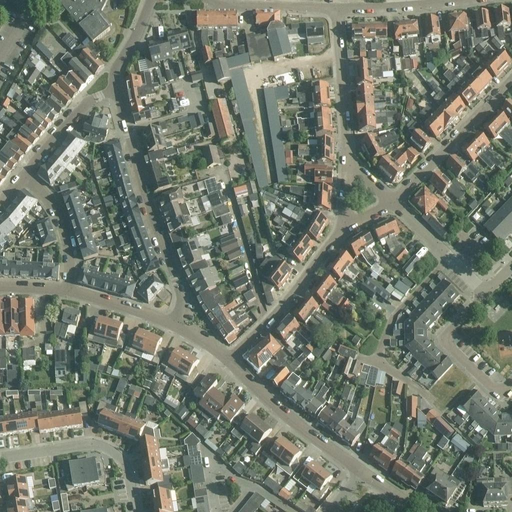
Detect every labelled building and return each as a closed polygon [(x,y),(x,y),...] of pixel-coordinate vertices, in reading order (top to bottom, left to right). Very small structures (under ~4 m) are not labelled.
[(75,0),(64,0),(60,4),(93,44),(109,31),(97,16),(101,13),(106,0),(89,0),(89,2),(82,7),(75,0)] [(495,13),(498,41),(499,42),(500,43),(504,42),(502,28),(510,27),(508,11),(495,13)] [(207,37),(207,31),(207,14),(193,14),(191,17),(195,29),(197,29),(197,31),(202,31),(202,36),(202,42),(204,51),(201,52),(204,66),(213,64),(207,41),(207,37)] [(216,14),(207,14),(207,31),(207,37),(212,37),(212,44),(219,44),(219,42),(216,42),(216,14)] [(222,31),(227,31),(227,14),(216,14),(216,42),(219,42),(219,44),(223,44),(223,35),(222,35),(222,31)] [(232,35),(232,31),(237,31),(237,14),(227,14),(227,31),(227,41),(233,41),(233,35),(232,35)] [(267,34),(267,37),(285,32),(284,30),(280,27),(279,14),(255,14),(255,26),(259,26),(259,29),(270,29),(267,34)] [(487,30),(489,30),(490,30),(490,29),(488,14),(475,15),(477,31),(480,31),(482,40),(488,39),(487,30)] [(463,32),(464,41),(474,39),(471,20),(466,20),(466,16),(456,18),(458,33),(463,32)] [(446,19),(449,42),(454,42),(453,33),(458,33),(456,18),(446,19)] [(437,20),(424,22),(426,39),(432,39),(432,44),(440,43),(439,37),(440,37),(439,30),(438,31),(437,20)] [(409,24),(405,25),(409,57),(415,57),(414,46),(417,45),(416,30),(417,30),(416,23),(415,23),(415,22),(409,22),(409,24)] [(403,52),(404,58),(409,57),(405,25),(401,25),(401,23),(395,24),(395,25),(393,25),(394,33),(396,33),(397,42),(397,43),(401,48),(403,48),(403,53),(403,52)] [(310,27),(310,25),(297,26),(298,37),(306,36),(307,41),(323,40),(322,26),(310,27)] [(79,46),(86,39),(73,26),(66,33),(79,46)] [(381,59),(380,43),(387,42),(386,26),(375,27),(376,52),(376,59),(381,59)] [(359,52),(365,52),(364,43),(364,27),(351,27),(352,43),(359,43),(359,52)] [(371,43),(371,52),(376,52),(375,27),(364,27),(364,43),(365,52),(365,43),(371,43)] [(185,30),(176,33),(181,52),(190,49),(191,54),(195,53),(192,43),(189,44),(185,30)] [(285,32),(267,37),(265,37),(271,59),(273,59),(274,62),(292,58),(285,32)] [(167,40),(172,59),(175,58),(174,54),(181,52),(176,33),(166,36),(167,40)] [(77,43),(69,35),(62,42),(70,50),(77,43)] [(249,58),(247,58),(250,68),(251,67),(250,65),(271,59),(265,37),(260,39),(260,37),(254,39),(253,36),(245,39),(247,47),(249,58)] [(504,47),(499,42),(498,41),(496,38),(491,43),(498,51),(504,47)] [(167,40),(157,43),(162,62),(172,59),(167,40)] [(157,43),(147,46),(150,56),(144,58),(148,71),(154,69),(153,64),(162,62),(157,43)] [(496,56),(488,47),(484,44),(484,43),(479,46),(481,48),(480,49),(503,71),(510,63),(499,52),(496,56)] [(480,55),(488,64),(484,67),(496,79),(503,71),(480,49),(481,48),(479,46),(474,50),(480,55)] [(247,47),(237,49),(239,60),(247,58),(249,58),(247,47)] [(460,48),(446,55),(450,61),(463,55),(460,48)] [(103,68),(87,51),(83,55),(77,50),(73,54),(95,76),(103,68)] [(221,54),(214,56),(216,63),(223,61),(221,54)] [(426,55),(427,63),(435,62),(434,54),(426,55)] [(67,69),(72,74),(80,83),(84,87),(93,78),(76,60),(74,62),(67,55),(60,62),(67,69)] [(239,60),(226,64),(228,73),(241,70),(250,68),(247,58),(239,60)] [(34,67),(41,74),(46,67),(34,59),(30,64),(34,67)] [(410,71),(409,60),(400,61),(402,72),(410,71)] [(467,67),(459,60),(454,62),(457,65),(457,64),(484,91),(491,83),(480,72),(476,76),(467,67)] [(230,81),(228,73),(226,64),(225,63),(214,66),(220,85),(230,82),(230,81)] [(174,66),(178,79),(184,78),(181,64),(174,66)] [(382,68),(371,69),(370,64),(355,65),(356,70),(354,70),(355,76),(382,74),(387,73),(387,68),(382,69),(382,68)] [(468,84),(465,88),(464,88),(476,99),(484,91),(457,64),(457,65),(463,71),(459,75),(468,84)] [(41,74),(34,67),(24,81),(32,87),(41,74)] [(59,82),(52,76),(55,74),(48,68),(42,75),(45,78),(55,87),(71,101),(78,93),(66,80),(63,78),(59,82)] [(241,70),(228,73),(230,81),(243,77),(241,70)] [(169,83),(173,81),(175,81),(172,71),(166,73),(166,74),(169,83)] [(452,83),(461,91),(457,96),(468,107),(476,99),(464,88),(465,88),(456,78),(455,79),(449,72),(443,77),(450,85),(452,83)] [(126,81),(128,94),(151,90),(154,90),(158,89),(157,85),(151,86),(150,73),(144,74),(146,88),(142,88),(140,78),(126,81)] [(69,76),(66,80),(78,93),(84,87),(80,83),(72,74),(69,76)] [(201,74),(189,77),(191,84),(202,80),(201,74)] [(371,80),(383,79),(382,74),(355,76),(355,81),(357,81),(357,86),(372,85),(371,80)] [(440,75),(434,79),(440,86),(445,81),(440,75)] [(243,77),(230,81),(230,82),(231,82),(232,86),(245,83),(243,77)] [(43,82),(39,87),(51,97),(65,108),(71,101),(55,87),(52,91),(43,82)] [(245,83),(232,86),(233,91),(246,88),(245,83)] [(13,85),(10,91),(20,97),(23,91),(13,85)] [(292,100),(292,101),(328,97),(327,86),(311,88),(312,94),(296,95),(296,100),(292,100)] [(235,98),(248,94),(246,88),(233,91),(235,98)] [(287,88),(274,90),(275,96),(276,101),(289,100),(287,88)] [(145,97),(152,96),(155,96),(154,90),(151,90),(128,94),(130,105),(144,101),(146,101),(145,97)] [(385,94),(372,95),(372,90),(356,91),(357,101),(356,101),(356,102),(357,102),(390,100),(390,94),(385,94)] [(236,104),(249,101),(248,94),(235,98),(236,103),(236,104)] [(441,94),(438,97),(437,97),(457,117),(458,117),(457,117),(464,109),(449,95),(446,98),(441,94)] [(44,96),(40,100),(58,116),(65,108),(51,97),(48,100),(44,96)] [(32,108),(35,110),(36,111),(37,112),(52,124),(58,116),(40,100),(40,101),(37,98),(34,102),(29,97),(25,102),(30,107),(32,108)] [(292,105),(297,105),(312,103),(313,110),(329,109),(328,97),(292,101),(292,105)] [(442,109),(439,113),(450,124),(457,117),(437,97),(434,101),(442,109)] [(385,106),(385,105),(392,105),(392,99),(390,100),(357,102),(356,102),(357,112),(374,111),(373,106),(385,106)] [(10,103),(5,100),(1,106),(6,110),(10,103)] [(167,103),(170,114),(178,112),(175,100),(167,103)] [(130,105),(132,114),(146,110),(144,101),(130,105)] [(225,101),(210,105),(220,144),(235,140),(225,101)] [(238,110),(251,107),(249,101),(236,104),(238,110)] [(511,103),(510,101),(501,110),(511,120),(511,103)] [(276,102),(265,104),(266,110),(277,109),(276,102)] [(231,104),(234,117),(239,115),(238,110),(236,104),(236,103),(231,104)] [(240,117),(253,113),(251,107),(238,110),(239,115),(240,117)] [(45,132),(52,124),(37,112),(36,111),(35,110),(32,108),(29,112),(27,110),(23,114),(31,120),(45,132)] [(426,108),(423,112),(443,132),(450,124),(439,113),(435,117),(426,108)] [(146,111),(146,110),(132,114),(135,125),(151,121),(150,115),(155,114),(154,109),(148,110),(146,111)] [(277,109),(266,110),(267,117),(278,115),(277,109)] [(386,114),(374,115),(374,111),(357,112),(358,122),(391,120),(391,119),(397,119),(397,114),(391,114),(386,115),(386,114)] [(443,132),(423,112),(419,116),(428,124),(424,128),(435,139),(443,132)] [(241,123),(251,120),(254,119),(253,113),(240,117),(241,123)] [(297,121),(297,126),(293,127),(331,124),(330,113),(314,114),(314,120),(301,121),(301,120),(297,121)] [(498,113),(490,121),(511,141),(511,132),(511,131),(509,132),(505,129),(509,125),(498,113)] [(13,119),(24,128),(38,139),(45,132),(31,120),(28,123),(17,114),(13,119)] [(194,117),(195,121),(197,129),(204,127),(201,115),(194,117)] [(278,115),(267,117),(268,123),(279,122),(278,115)] [(86,138),(83,142),(87,145),(89,144),(92,144),(99,119),(91,117),(89,124),(87,123),(86,126),(86,125),(83,133),(89,135),(88,139),(86,138)] [(107,122),(99,119),(92,144),(99,145),(104,143),(105,140),(107,132),(108,130),(105,129),(107,122)] [(241,123),(243,128),(253,126),(251,120),(241,123)] [(387,125),(392,124),(391,120),(358,122),(358,123),(359,133),(375,131),(375,126),(387,125)] [(416,125),(415,125),(412,121),(406,127),(410,131),(415,136),(410,142),(422,154),(431,145),(424,138),(425,138),(420,132),(421,131),(416,125)] [(494,140),(498,136),(511,149),(511,141),(490,121),(483,129),(494,140)] [(7,127),(17,135),(32,147),(38,139),(24,128),(21,131),(11,122),(7,127)] [(279,122),(268,123),(269,130),(280,128),(279,122)] [(141,134),(144,144),(163,139),(161,133),(167,131),(165,124),(159,125),(160,129),(141,134)] [(302,131),(315,130),(315,136),(331,135),(331,124),(293,127),(293,132),(302,131)] [(215,137),(211,125),(204,127),(207,139),(215,137)] [(243,128),(244,134),(254,131),(253,126),(243,128)] [(280,128),(269,130),(270,137),(281,135),(280,128)] [(283,140),(291,139),(291,129),(282,130),(283,140)] [(399,130),(393,132),(395,139),(402,137),(399,130)] [(7,140),(7,139),(25,154),(32,147),(17,135),(14,139),(10,136),(10,135),(5,131),(2,136),(7,140)] [(244,134),(246,140),(256,137),(254,131),(244,134)] [(360,144),(365,153),(389,141),(395,139),(392,133),(377,141),(375,137),(360,144)] [(85,152),(82,150),(87,145),(83,142),(74,134),(66,143),(84,157),(85,155),(84,154),(85,152)] [(281,135),(270,137),(271,143),(282,141),(281,135)] [(477,135),(470,142),(498,169),(502,173),(505,170),(488,153),(492,149),(477,135)] [(246,140),(247,145),(257,142),(256,137),(246,140)] [(165,145),(163,139),(144,144),(147,154),(165,149),(166,151),(172,149),(170,143),(165,145)] [(384,156),(382,151),(397,143),(395,139),(389,141),(365,153),(370,163),(384,156)] [(247,145),(249,151),(258,148),(257,142),(247,145)] [(298,147),(298,153),(306,153),(333,153),(333,142),(317,142),(317,147),(298,147)] [(473,162),(477,158),(490,171),(494,167),(497,169),(498,169),(470,142),(461,151),(473,162)] [(75,159),(79,154),(83,158),(84,157),(66,143),(59,151),(78,167),(80,165),(77,162),(78,161),(75,159)] [(101,155),(102,158),(103,158),(103,159),(121,154),(118,143),(103,147),(105,154),(101,155)] [(0,152),(3,154),(17,164),(23,156),(9,146),(6,150),(0,145),(0,152)] [(184,147),(176,149),(178,155),(185,153),(184,147)] [(207,169),(220,166),(221,165),(219,160),(224,159),(221,147),(216,148),(202,152),(207,169)] [(249,151),(250,156),(260,154),(258,148),(249,151)] [(377,170),(384,177),(412,150),(411,149),(403,157),(399,154),(392,162),(388,158),(377,170)] [(143,159),(146,168),(163,163),(161,158),(170,155),(170,157),(176,155),(175,150),(169,152),(143,159)] [(403,173),(399,169),(407,161),(411,165),(419,157),(412,150),(384,177),(392,185),(403,173)] [(73,166),(76,169),(78,167),(59,151),(52,159),(65,170),(70,165),(72,167),(73,166)] [(0,164),(11,172),(17,164),(3,154),(1,153),(0,155),(0,164)] [(298,157),(317,158),(317,163),(333,164),(333,153),(306,153),(298,153),(298,157)] [(104,164),(108,163),(110,169),(124,165),(121,154),(103,159),(103,158),(102,158),(104,164)] [(250,156),(251,162),(261,159),(260,154),(250,156)] [(462,165),(454,158),(446,167),(458,178),(462,174),(472,183),(480,175),(470,165),(467,169),(462,164),(462,165)] [(45,167),(45,168),(64,184),(64,183),(61,181),(66,175),(69,177),(71,175),(65,170),(52,159),(45,168),(45,167)] [(251,162),(253,167),(263,165),(261,159),(251,162)] [(163,163),(146,168),(154,194),(178,187),(177,184),(170,186),(163,163)] [(0,176),(5,180),(11,172),(0,164),(0,176)] [(110,176),(107,177),(108,180),(109,181),(127,176),(124,165),(110,169),(111,175),(109,175),(110,176)] [(253,167),(254,173),(264,170),(263,165),(253,167)] [(297,176),(315,178),(315,183),(332,184),(332,171),(326,171),(327,168),(298,166),(297,176)] [(45,168),(38,176),(51,187),(55,182),(58,184),(59,183),(62,186),(64,184),(45,168)] [(254,173),(256,178),(266,176),(264,170),(254,173)] [(446,191),(453,197),(458,201),(466,194),(454,181),(450,184),(446,180),(446,181),(438,174),(429,183),(442,196),(446,191)] [(114,185),(116,191),(130,187),(127,176),(109,181),(108,180),(109,184),(113,183),(114,185)] [(256,178),(257,184),(267,181),(266,176),(256,178)] [(98,188),(108,186),(107,180),(96,183),(98,188)] [(204,183),(208,197),(219,193),(222,192),(220,185),(216,186),(214,180),(204,183)] [(257,184),(259,190),(269,187),(267,181),(257,184)] [(245,185),(249,197),(257,195),(254,183),(245,185)] [(233,189),(234,195),(237,205),(247,203),(246,199),(248,198),(245,186),(233,189)] [(104,204),(111,202),(115,201),(115,202),(133,197),(130,187),(116,191),(117,196),(113,197),(103,200),(104,204)] [(425,216),(437,204),(445,213),(449,209),(439,199),(437,201),(424,188),(411,202),(425,216)] [(297,197),(303,199),(330,201),(331,190),(315,189),(315,194),(303,194),(295,193),(295,197),(297,197)] [(24,192),(17,201),(30,212),(36,217),(37,215),(35,211),(33,209),(38,203),(24,192)] [(83,198),(79,200),(76,192),(62,197),(66,207),(84,202),(83,198)] [(160,212),(177,206),(184,203),(180,192),(156,201),(160,212)] [(209,203),(212,212),(224,208),(223,206),(226,204),(224,198),(222,199),(219,193),(208,197),(206,198),(207,204),(209,203)] [(262,200),(275,205),(278,198),(265,193),(262,200)] [(120,206),(122,212),(123,212),(136,208),(133,197),(115,202),(115,203),(116,207),(120,206)] [(100,206),(98,198),(91,200),(93,208),(100,206)] [(303,204),(314,205),(314,211),(330,212),(330,201),(303,199),(303,204)] [(17,201),(10,209),(23,220),(29,225),(31,223),(26,220),(28,219),(26,217),(30,212),(17,201)] [(83,213),(82,208),(85,206),(84,202),(66,207),(69,218),(83,213)] [(184,203),(177,206),(160,212),(162,219),(166,228),(183,222),(189,220),(190,219),(184,203)] [(511,209),(507,205),(496,217),(511,232),(511,231),(511,209)] [(227,206),(224,208),(212,212),(215,220),(230,215),(227,206)] [(120,220),(122,225),(140,219),(136,208),(123,212),(122,212),(124,218),(120,220)] [(10,209),(3,218),(21,234),(23,232),(19,229),(20,228),(18,226),(22,221),(23,220),(10,209)] [(311,219),(297,210),(293,216),(299,219),(322,232),(327,224),(313,215),(311,219)] [(493,214),(489,210),(485,214),(489,218),(493,214)] [(89,218),(85,219),(83,213),(69,218),(73,228),(91,223),(89,218)] [(447,233),(428,215),(425,218),(424,216),(422,219),(442,238),(447,233)] [(295,223),(305,229),(303,233),(317,241),(322,232),(299,219),(293,216),(291,219),(293,220),(296,221),(295,223)] [(511,232),(496,217),(485,229),(500,244),(505,239),(505,237),(504,236),(506,234),(507,235),(509,235),(511,232)] [(3,218),(0,220),(0,230),(6,238),(11,233),(13,235),(15,233),(18,237),(21,234),(3,218)] [(123,229),(127,228),(129,234),(144,229),(140,219),(122,225),(123,229)] [(169,236),(192,228),(189,220),(183,222),(166,228),(169,236)] [(394,259),(399,263),(407,254),(402,250),(401,246),(399,247),(394,237),(398,235),(392,220),(382,225),(396,251),(399,254),(394,259)] [(37,232),(33,233),(34,238),(53,232),(49,221),(35,226),(37,232)] [(92,226),(91,223),(73,228),(76,239),(90,234),(89,229),(91,228),(90,227),(92,226)] [(396,251),(382,225),(372,230),(379,244),(384,241),(389,252),(390,255),(390,254),(394,258),(394,259),(399,254),(396,251)] [(131,239),(128,240),(128,239),(123,241),(122,239),(116,241),(118,249),(124,247),(129,245),(147,239),(144,229),(129,234),(131,239)] [(278,234),(284,238),(284,239),(285,239),(306,255),(313,246),(300,237),(297,241),(288,234),(282,229),(278,234)] [(8,240),(6,238),(0,230),(0,243),(2,241),(4,243),(5,241),(9,245),(12,243),(8,240)] [(37,242),(40,242),(42,248),(56,243),(53,232),(34,238),(34,239),(35,242),(37,241),(37,242)] [(365,233),(356,239),(371,262),(375,259),(369,249),(374,246),(365,233)] [(92,241),(90,234),(76,239),(80,249),(98,244),(96,239),(92,241)] [(219,240),(221,247),(236,241),(233,234),(219,240)] [(131,250),(135,248),(137,254),(151,249),(147,239),(129,245),(124,247),(125,250),(130,249),(131,250)] [(281,243),(290,250),(287,254),(300,264),(306,255),(285,239),(284,239),(281,243)] [(356,239),(347,245),(356,258),(361,255),(366,264),(371,270),(374,265),(371,262),(356,239)] [(108,249),(115,246),(113,240),(105,243),(108,249)] [(220,247),(223,255),(226,254),(239,249),(236,241),(221,247),(220,247)] [(99,248),(98,244),(80,249),(83,261),(98,256),(96,250),(99,248)] [(175,254),(178,262),(202,254),(203,254),(208,252),(207,248),(203,249),(203,248),(197,250),(195,247),(175,254)] [(282,261),(286,256),(286,255),(278,248),(275,256),(277,257),(282,261)] [(137,262),(136,263),(137,266),(155,260),(151,249),(137,254),(139,260),(137,261),(137,262)] [(239,249),(226,254),(229,262),(242,257),(239,249)] [(43,262),(43,265),(36,265),(36,280),(47,281),(48,262),(47,262),(48,256),(48,253),(44,252),(44,255),(43,255),(43,262)] [(340,253),(334,262),(355,278),(358,274),(349,267),(353,263),(340,253)] [(178,262),(182,271),(202,265),(203,264),(202,264),(200,259),(204,257),(203,254),(202,254),(178,262)] [(6,261),(7,259),(8,259),(8,255),(3,255),(3,259),(2,278),(13,279),(14,264),(8,263),(8,261),(6,261)] [(59,266),(52,266),(52,258),(49,257),(49,262),(48,262),(47,281),(58,282),(59,266)] [(408,275),(420,262),(415,257),(402,270),(408,275)] [(289,278),(288,277),(291,273),(279,265),(281,262),(275,258),(268,262),(266,260),(262,265),(285,283),(289,278)] [(20,264),(14,264),(13,279),(25,279),(26,260),(21,260),(20,264)] [(36,265),(30,265),(30,261),(26,260),(25,279),(36,280),(36,265)] [(139,271),(142,269),(145,275),(159,270),(155,260),(137,266),(139,271)] [(240,266),(237,261),(224,267),(227,272),(240,266)] [(340,280),(343,276),(352,283),(355,278),(334,262),(327,270),(340,280)] [(182,273),(186,280),(209,271),(206,263),(203,264),(202,265),(182,271),(182,273)] [(259,270),(268,277),(261,286),(262,287),(265,296),(269,295),(275,288),(278,290),(281,286),(282,287),(285,283),(262,265),(259,270)] [(243,273),(240,266),(227,272),(230,279),(243,273)] [(77,284),(89,288),(94,269),(89,268),(88,272),(81,270),(77,284)] [(89,288),(99,291),(103,276),(97,274),(97,273),(96,272),(97,270),(94,269),(89,288)] [(186,280),(191,289),(211,281),(218,277),(214,269),(209,272),(209,271),(186,280)] [(110,274),(109,278),(103,276),(99,291),(110,294),(117,272),(116,272),(115,275),(110,274)] [(118,281),(119,277),(120,273),(117,272),(110,294),(120,297),(127,274),(126,274),(125,278),(124,282),(118,281)] [(139,286),(142,283),(138,280),(136,279),(133,285),(129,284),(130,280),(130,279),(131,275),(127,274),(120,297),(131,300),(135,285),(139,286)] [(231,282),(235,290),(248,283),(244,275),(231,282)] [(138,280),(142,283),(145,286),(156,297),(164,288),(152,278),(148,282),(147,281),(148,280),(144,276),(138,280)] [(432,285),(430,286),(450,305),(459,296),(443,282),(445,281),(440,276),(437,279),(441,284),(436,289),(432,285)] [(191,289),(195,298),(214,290),(216,289),(215,289),(214,286),(221,283),(218,277),(211,281),(191,289)] [(344,300),(343,299),(343,298),(333,291),(336,287),(324,277),(321,281),(320,280),(316,285),(347,308),(350,304),(344,300)] [(364,285),(376,293),(388,302),(392,296),(369,279),(364,285)] [(399,282),(394,289),(396,291),(404,297),(409,290),(399,282)] [(156,297),(145,286),(142,283),(139,286),(138,287),(141,290),(137,294),(148,305),(156,297)] [(372,299),(376,293),(364,285),(363,284),(358,289),(372,299)] [(339,308),(344,312),(347,308),(316,285),(313,290),(314,291),(311,294),(323,304),(321,308),(328,313),(332,310),(324,304),(327,300),(336,307),(339,308)] [(423,294),(422,295),(442,314),(450,305),(430,286),(428,288),(433,293),(428,298),(423,294)] [(195,298),(200,307),(213,301),(212,300),(220,295),(219,293),(217,289),(216,289),(214,290),(195,298)] [(247,304),(255,299),(251,292),(243,297),(247,304)] [(415,302),(413,304),(433,323),(442,314),(422,295),(420,297),(424,302),(420,307),(415,302)] [(332,326),(324,320),(315,313),(318,309),(306,299),(299,307),(331,333),(331,332),(329,331),(332,326)] [(18,301),(3,301),(4,338),(19,337),(18,301)] [(33,301),(18,301),(19,337),(34,337),(33,301)] [(201,308),(206,316),(218,309),(213,301),(200,307),(201,308)] [(206,316),(212,324),(224,318),(227,315),(226,313),(237,306),(234,301),(223,308),(219,310),(218,309),(206,316)] [(405,313),(410,317),(425,332),(433,323),(413,304),(412,306),(416,310),(412,315),(407,311),(405,313)] [(308,321),(320,331),(319,331),(327,338),(331,333),(299,307),(293,316),(305,325),(308,321)] [(64,340),(69,326),(76,329),(80,316),(66,312),(63,323),(57,321),(54,330),(54,337),(64,340)] [(212,324),(218,333),(238,319),(237,317),(236,316),(227,322),(224,318),(228,316),(227,315),(224,318),(212,324)] [(236,343),(235,341),(236,340),(233,335),(238,332),(236,329),(248,320),(244,316),(239,320),(238,319),(218,333),(224,342),(225,341),(228,345),(230,347),(236,343)] [(404,331),(405,337),(425,336),(425,332),(410,317),(409,318),(411,319),(404,326),(398,326),(398,331),(404,331)] [(99,339),(106,341),(111,322),(100,318),(96,330),(91,328),(88,338),(88,342),(93,343),(97,344),(99,339)] [(309,346),(305,343),(306,342),(297,334),(300,330),(289,320),(282,327),(304,348),(312,355),(315,351),(309,346)] [(123,325),(111,322),(106,341),(104,346),(115,349),(116,348),(122,350),(125,338),(119,336),(123,325)] [(301,352),(304,348),(282,327),(275,335),(286,345),(289,342),(301,352)] [(143,354),(151,336),(140,331),(135,342),(130,340),(124,353),(135,357),(141,359),(143,354)] [(162,340),(151,336),(143,354),(154,358),(152,364),(158,366),(163,354),(157,351),(162,340)] [(404,359),(406,360),(425,340),(425,336),(405,337),(405,343),(398,343),(398,348),(405,348),(410,353),(404,359)] [(352,343),(357,346),(361,340),(356,337),(352,343)] [(280,368),(282,370),(290,377),(290,378),(294,373),(293,372),(299,366),(295,362),(291,366),(289,368),(277,355),(280,351),(269,339),(261,347),(272,359),(281,368),(280,368)] [(413,367),(415,369),(434,349),(425,340),(406,360),(408,362),(412,358),(418,363),(413,367)] [(357,353),(340,346),(337,354),(340,355),(339,357),(345,359),(345,360),(346,360),(353,362),(357,353)] [(259,372),(272,359),(261,347),(250,358),(251,359),(252,361),(250,362),(259,372)] [(318,361),(324,352),(318,347),(312,356),(318,361)] [(422,376),(424,377),(443,357),(434,349),(415,369),(417,370),(421,366),(427,371),(422,376)] [(22,350),(22,362),(23,373),(30,373),(29,367),(35,367),(35,362),(34,350),(22,350)] [(168,366),(178,373),(189,356),(178,350),(172,360),(167,357),(161,367),(166,370),(168,366)] [(331,354),(326,350),(320,359),(325,363),(331,354)] [(65,351),(54,352),(55,376),(55,380),(66,379),(66,375),(65,351)] [(199,362),(189,356),(178,373),(184,376),(181,381),(190,387),(193,383),(198,375),(193,372),(199,362)] [(338,363),(336,367),(342,369),(346,360),(345,360),(345,359),(339,357),(337,362),(338,363)] [(452,366),(443,357),(424,377),(426,379),(430,374),(437,381),(452,366)] [(340,377),(348,379),(353,362),(346,360),(342,369),(341,373),(340,377)] [(348,379),(347,381),(354,383),(355,382),(357,382),(362,370),(359,369),(361,365),(353,362),(348,379)] [(104,368),(103,374),(110,376),(112,370),(104,368)] [(293,377),(288,382),(280,393),(288,399),(300,384),(303,382),(305,379),(310,372),(306,369),(297,381),(294,378),(293,377)] [(290,377),(282,370),(270,382),(278,390),(290,377)] [(7,372),(7,389),(19,389),(18,372),(7,372)] [(375,385),(383,386),(385,374),(378,373),(375,385)] [(196,405),(199,408),(217,386),(208,379),(199,390),(194,386),(191,389),(196,393),(194,396),(198,399),(196,405)] [(288,399),(297,406),(307,393),(303,389),(308,382),(305,379),(303,382),(300,384),(288,399)] [(312,390),(315,392),(312,395),(308,391),(307,393),(297,406),(305,412),(319,394),(320,394),(323,388),(323,387),(324,385),(320,382),(320,383),(317,382),(312,390)] [(391,395),(400,397),(403,385),(395,383),(391,395)] [(201,417),(204,420),(222,398),(216,393),(221,389),(217,386),(199,408),(203,411),(201,417)] [(351,389),(349,389),(345,387),(341,400),(347,402),(351,389)] [(326,395),(328,392),(323,388),(320,394),(319,394),(305,412),(314,419),(326,403),(322,400),(326,395)] [(462,418),(463,420),(482,400),(473,391),(458,407),(466,414),(462,418)] [(178,394),(174,399),(185,407),(189,402),(178,394)] [(231,405),(222,398),(204,420),(208,422),(213,419),(217,423),(235,401),(231,405)] [(406,401),(406,407),(405,412),(406,420),(417,420),(417,399),(406,399),(406,401)] [(470,427),(472,428),(491,408),(482,400),(463,420),(465,422),(469,417),(475,422),(470,427)] [(244,408),(235,401),(217,423),(220,425),(226,422),(230,426),(232,423),(237,427),(240,423),(235,419),(244,408)] [(186,408),(191,415),(199,409),(193,402),(186,408)] [(79,410),(69,412),(72,429),(83,427),(81,418),(88,417),(86,403),(78,405),(79,410)] [(115,415),(117,409),(100,403),(95,416),(101,418),(98,427),(108,431),(115,415)] [(182,406),(176,414),(182,419),(188,411),(182,406)] [(318,421),(326,428),(338,412),(330,406),(318,421)] [(59,413),(58,413),(61,431),(72,429),(69,412),(63,413),(62,408),(58,409),(59,413)] [(479,435),(481,437),(500,416),(491,408),(472,428),(474,430),(478,425),(483,430),(479,435)] [(424,419),(447,441),(454,433),(440,419),(441,418),(433,410),(424,419)] [(47,412),(36,414),(40,434),(50,432),(48,415),(47,412)] [(326,428),(334,434),(346,418),(338,412),(326,428)] [(58,413),(48,415),(50,432),(61,431),(58,413)] [(36,414),(26,415),(28,433),(39,431),(39,434),(40,434),(36,414)] [(125,418),(118,435),(128,439),(135,422),(137,418),(127,414),(125,418)] [(334,434),(343,441),(355,425),(351,422),(352,415),(348,414),(346,418),(334,434)] [(26,415),(15,417),(18,434),(28,433),(26,415)] [(108,431),(118,435),(125,418),(115,415),(108,431)] [(245,435),(250,439),(262,423),(253,416),(243,428),(239,425),(231,435),(240,442),(245,435)] [(500,417),(500,416),(481,437),(483,438),(488,432),(494,437),(494,444),(499,444),(499,437),(505,437),(504,416),(500,417)] [(15,417),(4,419),(7,436),(18,434),(15,417)] [(145,426),(135,422),(128,439),(139,443),(153,431),(159,427),(149,423),(146,424),(145,426)] [(355,425),(343,441),(347,444),(351,447),(353,444),(360,437),(366,428),(364,427),(364,424),(357,422),(355,425)] [(271,431),(262,423),(250,439),(254,442),(251,447),(253,449),(250,452),(255,456),(264,445),(261,443),(271,431)] [(224,448),(227,444),(223,441),(231,430),(223,424),(212,438),(224,448)] [(380,434),(386,439),(389,440),(383,449),(378,446),(369,459),(377,465),(393,443),(392,442),(394,438),(393,437),(396,432),(392,429),(392,430),(386,426),(380,434)] [(139,443),(141,454),(158,451),(156,440),(154,440),(153,431),(139,443)] [(395,444),(397,441),(396,441),(400,435),(396,432),(393,437),(394,438),(392,442),(393,443),(377,465),(386,471),(396,458),(391,455),(398,446),(395,444)] [(481,440),(477,436),(473,441),(477,445),(481,440)] [(262,456),(276,467),(292,447),(283,439),(275,449),(270,445),(262,456)] [(414,453),(412,456),(405,465),(401,462),(392,475),(400,481),(416,459),(415,458),(417,455),(416,454),(419,449),(415,446),(412,451),(414,453)] [(286,473),(291,476),(299,467),(294,463),(301,454),(292,447),(276,467),(282,471),(283,470),(287,473),(286,473)] [(426,466),(420,462),(426,454),(419,449),(416,454),(417,455),(415,458),(416,459),(400,481),(409,487),(410,486),(416,491),(425,478),(420,474),(426,466)] [(141,454),(142,464),(160,462),(158,451),(141,454)] [(63,474),(64,479),(84,475),(81,457),(76,458),(76,459),(77,459),(79,464),(72,465),(63,465),(63,474)] [(86,457),(81,457),(84,475),(104,472),(103,468),(104,468),(101,459),(93,462),(86,463),(86,457)] [(142,464),(144,475),(161,472),(169,471),(168,460),(160,462),(142,464)] [(233,471),(240,477),(248,468),(241,462),(233,471)] [(307,491),(311,486),(323,471),(313,463),(306,473),(301,469),(293,480),(307,491)] [(433,484),(426,494),(436,501),(447,484),(450,479),(435,469),(428,480),(433,484)] [(332,478),(323,471),(311,486),(316,490),(313,495),(320,501),(328,490),(325,487),(332,478)] [(105,476),(104,472),(84,475),(86,487),(97,485),(105,486),(105,476)] [(144,475),(146,486),(157,484),(158,489),(172,487),(170,477),(162,478),(161,472),(144,475)] [(75,489),(86,487),(84,475),(64,479),(65,483),(64,483),(67,492),(75,489)] [(7,487),(8,493),(28,489),(26,478),(6,481),(7,487)] [(501,485),(494,485),(495,507),(507,507),(507,494),(511,493),(511,479),(501,480),(501,485)] [(452,488),(447,484),(436,501),(445,507),(452,498),(457,501),(466,488),(456,481),(452,488)] [(494,481),(476,482),(477,495),(483,495),(483,508),(495,507),(494,485),(494,481)] [(152,495),(154,506),(171,503),(170,493),(173,493),(172,487),(158,489),(159,494),(152,495)] [(6,504),(6,505),(29,501),(28,489),(8,493),(9,499),(9,498),(10,504),(6,504)] [(291,495),(283,489),(278,496),(286,502),(291,495)] [(195,500),(207,498),(206,491),(194,492),(195,500)] [(255,493),(250,500),(247,503),(252,507),(255,504),(260,507),(265,501),(255,493)] [(7,510),(6,511),(27,511),(26,502),(29,501),(6,505),(7,510)] [(295,508),(301,511),(306,511),(308,509),(298,502),(295,508)] [(172,511),(171,503),(154,506),(154,511),(172,511)]
